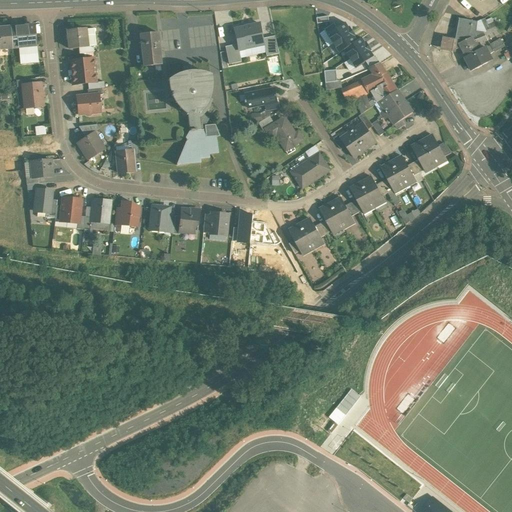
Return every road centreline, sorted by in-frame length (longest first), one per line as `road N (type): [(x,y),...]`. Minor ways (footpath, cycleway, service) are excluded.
road 1 (residential): [(46,2),(68,158),(102,186),(284,206),(309,203),(351,174)]
road 2 (tertiary): [(77,454),(212,385),(446,211)]
road 3 (unclassified): [(158,511),(187,504),(245,453),(278,441),(393,511)]
road 4 (tertiary): [(490,163),(406,52)]
